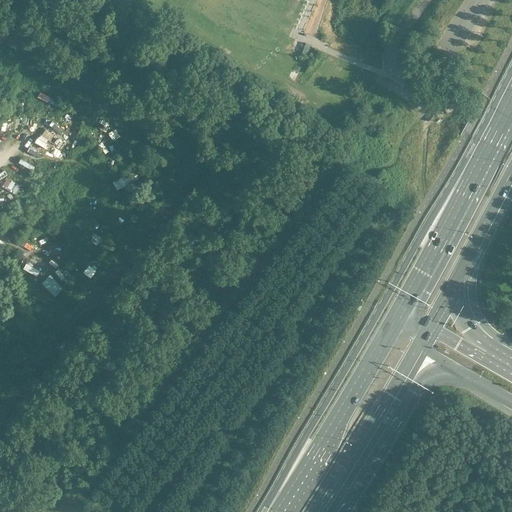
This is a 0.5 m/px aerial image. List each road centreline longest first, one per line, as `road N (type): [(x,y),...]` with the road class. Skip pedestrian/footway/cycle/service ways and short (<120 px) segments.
road 1 (primary): [(511,99),(398,309)]
road 2 (primary): [(398,309),(275,511)]
road 3 (primary): [(318,511),(417,346)]
road 4 (unclassified): [(467,114),(392,70),(393,44),(425,0)]
road 5 (primary): [(451,286),(511,171)]
